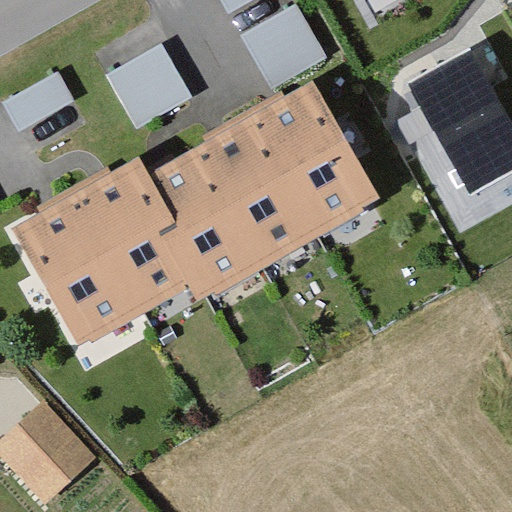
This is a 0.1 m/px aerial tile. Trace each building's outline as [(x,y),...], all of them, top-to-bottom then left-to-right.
[(298,0),(244,27),(270,79),(330,50),(304,0),(298,0)] [(139,119),(193,94),(168,40),(114,65),(139,119)] [(511,116),(476,49),(409,84),(468,195),(511,171),(511,116)] [(157,159),(23,233),(87,349),(204,284),(213,300),(392,201),(328,87),(166,176),(157,159)] [(0,431),(0,444),(48,495),(98,448),(44,391),(0,431)]
